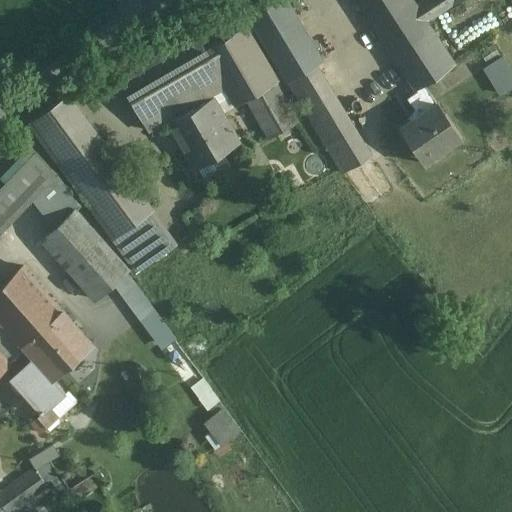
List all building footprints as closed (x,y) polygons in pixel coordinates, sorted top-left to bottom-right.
[(286,0),(254,0),(243,7),(344,172),(370,156),(315,65),(323,60),(286,0)] [(417,6),(413,0),(355,0),(419,92),(411,98),(420,114),(400,127),(425,164),(462,136),(425,84),(455,63),(426,20),(417,6)] [(425,0),(417,6),(426,20),(458,0),(425,0)] [(128,53),(111,64),(150,131),(166,121),(193,168),(239,141),(209,91),(223,83),(204,50),(189,23),(130,57),(128,53)] [(246,26),(204,50),(223,83),(236,105),(242,101),(262,134),(294,116),(275,82),(277,80),(246,26)] [(482,66),(499,93),(511,85),(511,66),(503,53),(482,66)] [(69,93),(27,124),(111,239),(153,209),(69,93)] [(0,230),(32,198),(57,173),(36,154),(0,191),(0,230)] [(77,200),(57,173),(32,198),(50,220),(33,234),(88,297),(111,280),(163,348),(178,338),(123,264),(72,204),(77,200)] [(153,209),(111,239),(135,273),(178,242),(153,209)] [(0,369),(24,348),(31,357),(9,376),(43,412),(66,392),(52,376),(91,342),(23,266),(0,285),(0,369)] [(206,408),(220,401),(207,375),(192,383),(206,408)] [(222,407),(202,422),(218,445),(240,431),(222,407)] [(32,461),(0,484),(0,500),(7,510),(47,481),(32,461)]
